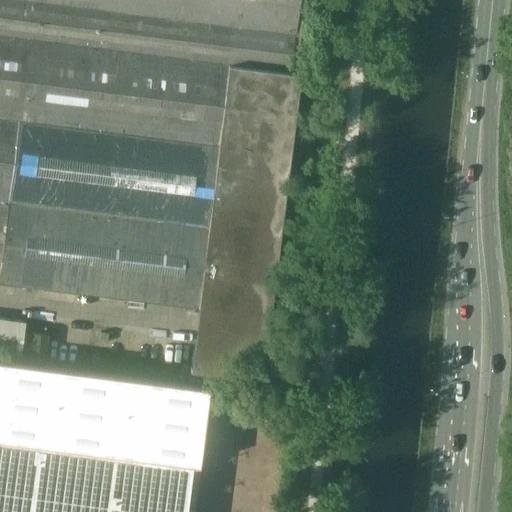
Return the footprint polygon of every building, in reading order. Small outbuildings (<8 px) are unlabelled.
[(0,0),(0,100),(292,139),(305,36),(16,0),(0,0)] [(309,0),(16,0),(305,36),(309,0)] [(292,139),(0,100),(0,201),(280,237),(281,232),(292,139)] [(280,237),(0,201),(0,257),(3,258),(0,277),(0,282),(88,293),(87,300),(109,303),(110,296),(199,308),(191,367),(190,367),(189,371),(260,380),(272,289),(280,237)] [(0,318),(0,352),(20,355),(25,322),(0,318)] [(33,334),(30,357),(43,359),(46,336),(33,334)] [(0,511),(182,511),(188,464),(199,465),(209,387),(0,360),(0,511)]
